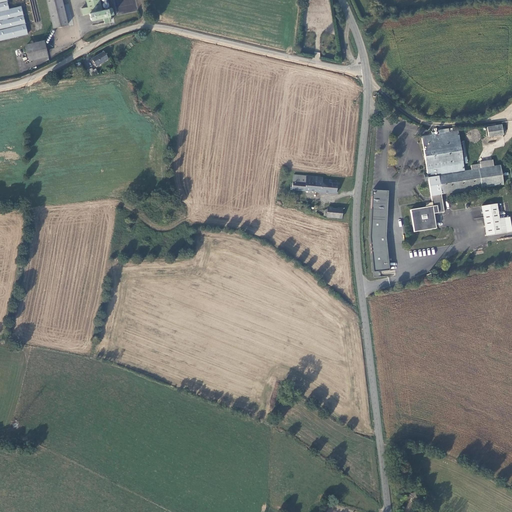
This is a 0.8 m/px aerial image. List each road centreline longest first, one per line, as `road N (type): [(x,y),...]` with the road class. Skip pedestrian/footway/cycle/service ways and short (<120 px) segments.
road 1 (secondary): [(365,69),(355,236),(387,511)]
road 2 (unclassified): [(365,69),(144,25),(0,87)]
road 3 (unknown): [(383,184),(384,255),(459,248),(460,215)]
road 4 (track): [(511,105),(479,122),(427,123),(366,86)]
